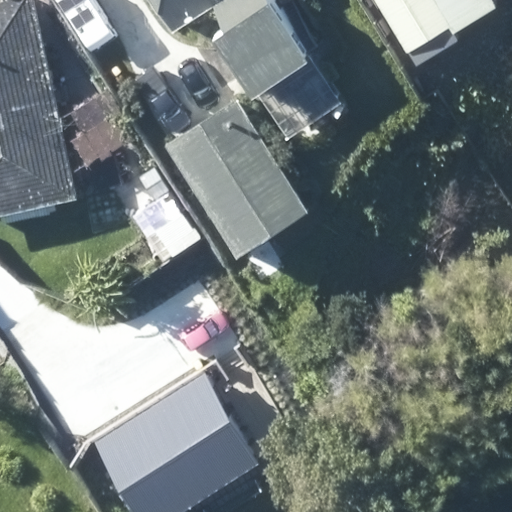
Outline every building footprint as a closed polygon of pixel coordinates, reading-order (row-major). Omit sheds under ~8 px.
[(84,188),(55,45),(44,0),(0,0),(0,206),(75,191),(84,188)] [(235,38),(252,68),(263,85),(326,47),(296,0),(167,0),(182,22),(218,0),(225,0),(237,18),(227,25),(235,38)] [(383,0),(414,47),(462,17),(455,5),(464,0),(383,0)] [(407,61),(343,104),(356,122),(420,79),(407,61)] [(322,200),(246,89),(171,141),(267,280),(293,261),(274,233),(322,200)]
